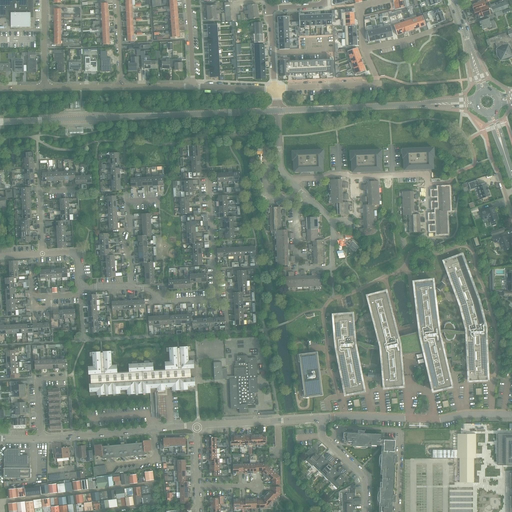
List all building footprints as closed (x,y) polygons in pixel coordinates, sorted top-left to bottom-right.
[(0,0),(0,15),(14,15),(14,18),(11,18),(11,23),(14,23),(14,27),(13,27),(31,27),(31,18),(34,18),(33,0),(0,0)] [(405,0),(393,3),(395,10),(406,7),(405,0)] [(477,2),(471,4),(473,10),(485,6),(484,3),(483,0),(481,1),(481,0),(477,1),(477,2)] [(485,6),(473,10),(474,12),(476,19),(493,13),(502,10),(509,8),(507,1),(495,5),(494,3),(485,6)] [(244,11),(245,13),(258,11),(257,4),(248,5),(249,11),(244,11)] [(439,9),(434,11),(434,13),(438,23),(444,20),(443,17),(444,17),(442,14),(441,11),(440,11),(439,9)] [(416,15),(410,17),(414,29),(420,27),(416,18),(416,15)] [(416,18),(420,27),(425,25),(422,16),(416,18)] [(410,17),(404,19),(405,22),(408,31),(414,29),(410,17)] [(489,30),(496,27),(493,20),(490,21),(488,18),(479,21),(482,30),(488,27),(489,30)] [(399,21),(392,23),(397,35),(403,33),(399,24),(399,23),(399,21)] [(399,23),(399,24),(403,33),(408,31),(405,22),(399,23)] [(255,26),(255,32),(262,32),(262,30),(261,23),(255,23),(251,23),(251,26),(255,26)] [(390,24),(384,25),(384,27),(387,38),(393,36),(390,24)] [(384,27),(378,28),(381,39),(387,38),(384,27)] [(367,29),(366,29),(369,42),(375,40),(372,29),(373,29),(372,28),(367,29)] [(373,29),(372,29),(375,40),(381,39),(378,28),(373,29)] [(511,29),(511,30),(508,31),(508,35),(507,35),(506,33),(486,40),(488,45),(495,43),(497,48),(496,49),(496,55),(500,60),(507,60),(511,56),(511,49),(511,48),(511,47),(511,29)] [(262,34),(262,32),(255,32),(256,38),(252,38),(252,42),(256,41),(256,42),(262,41),(262,34)] [(357,48),(347,51),(349,57),(359,53),(357,48)] [(57,72),(65,72),(64,65),(63,65),(63,54),(64,54),(64,50),(54,50),(54,62),(58,62),(58,64),(57,65),(57,72)] [(107,51),(100,51),(100,58),(101,58),(101,67),(101,68),(101,71),(104,71),(111,71),(110,68),(111,68),(111,66),(110,66),(110,58),(107,58),(107,51)] [(359,53),(349,57),(351,62),(351,63),(361,59),(359,53)] [(91,70),(97,70),(97,62),(88,62),(88,57),(85,57),(85,68),(88,68),(88,71),(91,71),(91,70)] [(137,67),(138,67),(138,57),(132,57),(132,64),(129,64),(129,71),(137,70),(137,67)] [(173,66),(173,64),(173,59),(173,57),(170,57),(170,59),(169,59),(169,61),(162,61),(162,68),(169,68),(169,66),(173,66)] [(287,60),(280,60),(280,77),(282,77),(283,77),(283,76),(286,76),(288,76),(295,75),(302,75),(308,75),(309,75),(309,74),(315,73),(316,74),(322,74),(323,74),(323,73),(329,73),(329,74),(330,74),(333,74),(333,60),(333,58),(329,58),(330,59),(287,61),(287,60)] [(182,59),(173,59),(173,64),(175,64),(175,70),(182,70),(182,59)] [(351,62),(349,63),(351,69),(363,65),(361,59),(351,63),(351,62)] [(17,72),(24,72),(23,60),(14,60),(14,68),(17,68),(17,72)] [(78,72),(81,71),(81,62),(69,62),(69,64),(70,71),(76,71),(76,70),(78,70),(78,72)] [(5,64),(0,63),(0,72),(3,72),(3,71),(10,71),(10,64),(5,64)] [(351,69),(347,71),(348,73),(352,72),(353,75),(359,73),(359,74),(362,73),(362,72),(365,71),(363,65),(351,69)] [(433,149),(433,148),(420,148),(420,149),(419,149),(416,149),(415,149),(402,149),(402,150),(404,150),(404,154),(402,154),(402,158),(403,158),(404,170),(405,170),(405,168),(408,168),(408,170),(420,169),(420,168),(424,167),(424,169),(428,169),(428,167),(432,167),(432,169),(433,169),(432,156),(433,156),(433,152),(432,152),(431,149),(433,149)] [(296,151),(293,151),(294,156),(292,156),(292,160),(293,160),(294,172),(310,171),(310,170),(314,170),(314,171),(323,171),(322,159),(323,159),(323,150),(296,151)] [(380,171),(381,171),(380,159),(381,159),(381,154),(379,155),(379,151),(381,151),(381,150),(368,151),(363,152),(363,151),(350,151),(350,152),(351,152),(352,156),(350,156),(350,160),(351,160),(352,172),(353,172),(352,170),(356,170),(356,172),(368,171),(368,170),(372,170),(372,171),(376,171),(376,169),(380,169),(380,171)] [(337,203),(342,202),(341,177),(337,177),(337,179),(330,180),(331,204),(337,203)] [(374,204),(374,205),(379,204),(378,181),(371,181),(371,179),(367,179),(368,205),(374,204)] [(486,197),(490,196),(490,195),(488,191),(487,191),(486,188),(487,188),(486,182),(478,185),(477,180),(468,183),(470,190),(477,188),(481,199),(485,198),(486,198),(486,197)] [(436,210),(436,235),(437,236),(440,236),(440,234),(447,234),(447,211),(450,210),(449,187),(442,187),(442,185),(438,185),(439,210),(436,210)] [(477,207),(470,209),(471,211),(473,216),(477,214),(476,211),(479,211),(478,209),(477,207)] [(484,210),(480,211),(484,221),(489,219),(490,222),(491,226),(496,224),(495,220),(498,219),(496,213),(494,213),(492,207),(484,210)] [(281,230),(276,231),(277,265),(284,265),(284,267),(288,267),(287,230),(281,230)] [(499,234),(492,237),(494,243),(498,242),(499,245),(501,245),(503,251),(511,248),(509,241),(507,242),(506,239),(507,238),(506,236),(505,236),(500,238),(499,234)] [(450,260),(444,263),(451,282),(453,282),(460,302),(462,301),(463,304),(461,305),(466,324),(468,324),(468,326),(467,327),(467,329),(467,334),(469,334),(469,337),(468,337),(468,356),(470,356),(471,359),(469,359),(469,363),(468,363),(468,379),(475,379),(482,379),(487,378),(487,362),(485,362),(485,361),(487,360),(486,340),(484,340),(484,338),(485,338),(485,332),(486,332),(485,332),(485,327),(483,318),(481,318),(480,316),(482,316),(478,300),(476,294),(474,295),(474,293),(475,292),(468,273),(466,273),(466,272),(468,271),(462,256),(457,258),(450,260)] [(374,296),(367,297),(373,318),(374,317),(379,338),(381,338),(382,341),(380,341),(381,347),(384,374),(383,374),(384,386),(402,384),(400,354),(405,354),(406,354),(407,354),(408,354),(409,353),(424,352),(429,374),(428,374),(427,374),(429,382),(430,381),(432,389),(451,385),(439,333),(443,332),(444,335),(446,338),(445,339),(446,338),(448,340),(450,340),(450,341),(450,340),(452,339),(453,340),(452,339),(454,337),(454,335),(454,334),(455,333),(456,333),(455,333),(455,331),(454,329),(455,328),(454,328),(453,327),(452,325),(453,324),(452,324),(450,323),(451,322),(450,323),(448,323),(446,324),(445,325),(444,325),(443,330),(438,330),(438,326),(435,327),(434,324),(436,324),(434,304),(432,304),(432,302),(434,301),(432,290),(433,290),(432,281),(426,282),(419,283),(413,284),(415,300),(417,299),(417,301),(416,301),(418,322),(420,322),(420,324),(418,324),(419,331),(410,334),(407,334),(406,334),(406,335),(397,337),(396,332),(394,332),(394,330),(395,330),(390,310),(388,310),(388,309),(390,308),(386,293),(380,294),(374,295),(374,296)] [(339,316),(333,317),(334,333),(336,333),(336,334),(334,335),(335,342),(336,346),(336,347),(336,348),(337,353),(339,353),(339,355),(337,355),(341,375),(343,375),(343,377),(342,377),(345,393),(350,392),(357,391),(363,389),(360,374),(359,374),(358,370),(356,370),(356,367),(358,367),(354,348),(352,348),(352,345),(353,345),(353,343),(353,338),(351,338),(350,335),(352,335),(351,324),(353,324),(352,315),(345,316),(345,315),(339,316)] [(165,391),(165,389),(165,387),(172,387),(172,390),(188,389),(187,386),(195,385),(194,377),(191,378),(190,368),(194,368),(193,360),(188,360),(187,346),(180,347),(180,348),(177,348),(177,347),(169,347),(169,361),(165,361),(165,369),(164,369),(153,370),(153,362),(149,362),(149,361),(144,361),(144,363),(137,363),(137,361),(132,362),(132,363),(128,364),(129,371),(117,372),(117,364),(112,365),(111,355),(114,355),(113,351),(92,352),(93,366),(88,366),(88,374),(90,396),(150,393),(150,388),(157,388),(157,391),(165,391)] [(301,361),(300,361),(303,391),(305,391),(306,398),(314,397),(323,395),(321,380),(319,380),(318,367),(319,367),(317,352),(300,354),(301,361)] [(239,408),(239,413),(247,413),(246,405),(258,404),(257,400),(255,400),(254,393),(258,393),(257,375),(256,358),(248,358),(247,356),(237,357),(237,356),(237,363),(238,363),(238,365),(234,366),(234,368),(234,376),(227,377),(227,368),(224,368),(224,369),(222,369),(221,362),(213,363),(214,380),(223,380),(223,379),(229,379),(230,409),(239,408)] [(16,368),(7,368),(7,375),(10,374),(10,378),(20,378),(20,374),(16,374),(16,368)] [(10,382),(10,385),(14,385),(14,391),(25,390),(24,385),(17,385),(17,382),(10,382)] [(14,397),(10,397),(11,400),(20,399),(20,397),(25,396),(25,390),(14,391),(14,397)] [(20,400),(20,399),(11,400),(11,403),(15,403),(15,409),(26,408),(25,402),(18,403),(18,400),(20,400)] [(26,414),(26,408),(15,409),(15,414),(12,415),(12,418),(18,417),(18,414),(26,414)] [(381,506),(380,511),(391,511),(392,502),(395,502),(395,495),(392,495),(394,463),(396,463),(397,456),(394,456),(395,440),(380,440),(381,434),(364,433),(364,431),(357,430),(357,433),(343,433),(343,444),(352,444),(352,446),(371,447),(371,445),(383,445),(383,449),(383,450),(381,450),(380,469),(382,469),(381,487),(380,487),(379,506),(381,506)] [(248,437),(248,445),(257,444),(257,433),(255,433),(254,435),(251,435),(251,437),(248,437)] [(257,433),(257,444),(266,444),(265,436),(262,436),(262,434),(259,434),(258,433),(257,433)] [(511,433),(497,433),(497,465),(511,465),(511,433)] [(240,445),(239,434),(238,434),(237,435),(234,435),(234,437),(231,437),(231,445),(232,445),(240,445)] [(239,434),(240,445),(248,445),(248,437),(245,437),(245,435),(242,435),(241,434),(239,434)] [(461,434),(457,434),(457,450),(457,458),(459,458),(459,482),(473,482),(473,458),(475,458),(475,434),(461,434)] [(169,446),(169,438),(163,438),(163,442),(160,442),(160,448),(163,448),(163,446),(169,446)] [(102,445),(94,445),(95,456),(102,455),(103,459),(145,455),(144,451),(151,451),(150,440),(143,441),(143,444),(124,446),(124,442),(121,443),(121,446),(102,448),(102,445)] [(88,461),(93,460),(92,450),(87,451),(87,452),(86,452),(85,446),(77,446),(78,458),(87,457),(88,457),(88,461)] [(71,452),(73,452),(72,448),(71,448),(71,447),(53,449),(53,450),(51,450),(52,454),(53,453),(54,459),(72,457),(71,452)] [(311,467),(320,457),(318,455),(317,455),(315,453),(316,452),(311,448),(306,453),(309,456),(305,460),(308,463),(307,464),(311,468),(311,467)] [(30,478),(30,468),(30,457),(29,457),(29,458),(25,458),(25,456),(19,456),(20,449),(7,449),(4,452),(4,478),(30,478)] [(453,450),(432,450),(432,458),(453,458),(453,450)] [(320,457),(311,467),(314,469),(316,468),(319,471),(332,456),(330,454),(326,459),(327,460),(325,461),(323,459),(324,458),(321,456),(320,457)] [(332,456),(319,471),(322,474),(320,475),(323,478),(334,467),(331,465),(330,466),(328,464),(330,462),(330,463),(335,459),(332,456)] [(250,464),(250,475),(252,475),(253,474),(256,473),(256,472),(259,471),(259,463),(250,464)] [(259,463),(259,471),(262,471),(263,472),(262,473),(264,475),(264,477),(265,478),(273,470),(266,463),(259,463)] [(242,472),(241,464),(233,464),(233,475),(235,475),(236,474),(239,474),(239,472),(242,472)] [(250,475),(250,464),(241,464),(242,472),(245,472),(245,474),(247,474),(249,475),(250,475)] [(334,467),(323,478),(326,481),(328,480),(331,483),(345,468),(342,466),(338,470),(339,471),(337,473),(335,471),(336,470),(334,467)] [(345,468),(331,483),(334,486),(332,487),(336,490),(346,479),(343,477),(343,478),(340,476),(342,474),(343,475),(347,470),(345,468)] [(273,470),(265,478),(266,479),(268,479),(270,481),(271,480),(272,480),(272,484),(280,484),(280,477),(273,470)] [(144,473),(145,481),(153,481),(152,472),(144,473)] [(128,473),(120,474),(122,485),(129,484),(128,473)] [(112,474),(104,475),(105,487),(113,486),(113,482),(112,474)] [(120,476),(119,474),(112,474),(113,482),(115,481),(115,484),(118,485),(121,485),(121,481),(120,481),(119,476),(120,476)] [(128,475),(130,484),(134,483),(137,483),(136,474),(128,475)] [(144,474),(136,475),(137,481),(137,483),(142,482),(142,479),(145,479),(144,474)] [(97,486),(97,488),(105,487),(104,475),(96,477),(96,481),(97,486)] [(92,478),(88,478),(89,489),(96,488),(95,486),(97,486),(96,481),(92,481),(92,478)] [(87,479),(80,480),(80,481),(81,489),(81,490),(89,489),(87,479)] [(56,481),(58,493),(72,491),(72,487),(72,484),(72,482),(64,483),(64,480),(56,481)] [(80,481),(72,482),(74,490),(81,489),(80,481)] [(25,491),(26,496),(31,495),(31,496),(36,495),(36,494),(41,494),(40,486),(40,483),(24,485),(25,491)] [(56,484),(49,485),(50,494),(57,493),(56,484)] [(48,485),(41,486),(42,494),(49,493),(48,485)] [(142,494),(147,494),(150,493),(150,488),(146,486),(141,486),(141,491),(142,494)] [(17,495),(17,498),(25,497),(25,492),(24,487),(16,488),(16,489),(17,495)] [(132,488),(133,496),(141,495),(140,487),(132,488)] [(265,493),(273,501),(280,494),(280,487),(272,487),(272,491),(271,491),(270,490),(268,492),(266,492),(265,493)] [(16,488),(8,489),(9,498),(17,497),(17,495),(16,489),(16,488)] [(132,488),(124,489),(125,496),(126,496),(133,495),(132,488)] [(123,489),(115,490),(117,499),(124,497),(124,491),(123,489)] [(349,489),(349,493),(340,493),(340,498),(342,498),(342,502),(361,501),(360,498),(354,498),(354,499),(352,499),(352,496),(355,496),(355,489),(349,489)] [(107,491),(108,500),(117,499),(115,490),(107,491)] [(108,500),(107,491),(101,491),(99,492),(100,501),(108,500)] [(90,493),(83,494),(83,502),(91,501),(91,499),(90,493)] [(259,500),(260,508),(267,508),(273,501),(265,493),(264,494),(264,496),(262,498),(264,499),(263,500),(259,500)] [(83,494),(74,495),(75,503),(81,503),(83,503),(84,503),(83,502),(83,494)] [(142,496),(144,503),(144,504),(149,503),(151,499),(150,494),(142,496)] [(67,505),(75,504),(75,503),(74,495),(66,496),(67,505)] [(133,496),(134,505),(135,504),(140,504),(139,499),(142,498),(142,495),(141,495),(133,496)] [(130,497),(125,497),(125,501),(126,506),(134,505),(133,496),(130,497)] [(51,506),(58,505),(57,497),(50,498),(51,506)] [(66,497),(58,498),(58,505),(67,504),(66,497)] [(117,499),(118,507),(126,506),(125,497),(124,497),(117,499)] [(242,501),(242,509),(251,508),(251,497),(249,497),(248,498),(245,499),(245,500),(242,501)] [(251,497),(251,508),(260,508),(259,500),(256,500),(256,498),(254,498),(252,497),(251,497)] [(50,498),(41,499),(42,507),(51,506),(50,498)] [(242,509),(242,501),(239,501),(239,499),(236,499),(235,498),(233,498),(234,509),(242,509)] [(41,499),(33,500),(34,508),(42,507),(41,499)] [(117,499),(108,500),(109,508),(118,507),(117,499)] [(95,507),(95,510),(101,509),(100,500),(95,501),(91,502),(92,507),(95,507)] [(108,500),(100,501),(101,509),(109,508),(108,500)] [(26,511),(34,511),(33,501),(25,502),(26,511)] [(361,501),(342,502),(342,506),(340,506),(340,510),(355,510),(355,507),(352,507),(352,504),(354,504),(354,505),(361,505),(361,501)] [(17,511),(25,511),(24,502),(16,503),(17,511)] [(93,510),(92,507),(91,502),(84,503),(83,503),(85,511),(93,510)] [(17,511),(16,503),(8,503),(9,511),(17,511)] [(76,511),(77,511),(85,511),(83,503),(81,503),(81,507),(79,507),(79,504),(76,504),(76,508),(76,511)]
